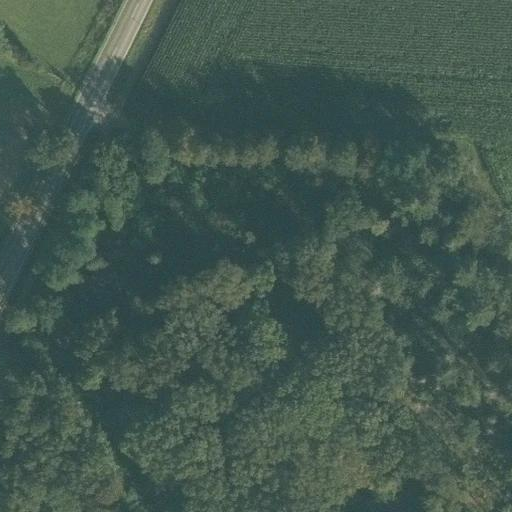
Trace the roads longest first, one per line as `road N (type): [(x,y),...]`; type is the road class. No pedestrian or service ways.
road 1 (track): [(84,111),(108,123),(459,145),(511,250)]
road 2 (primary): [(0,281),(141,0)]
